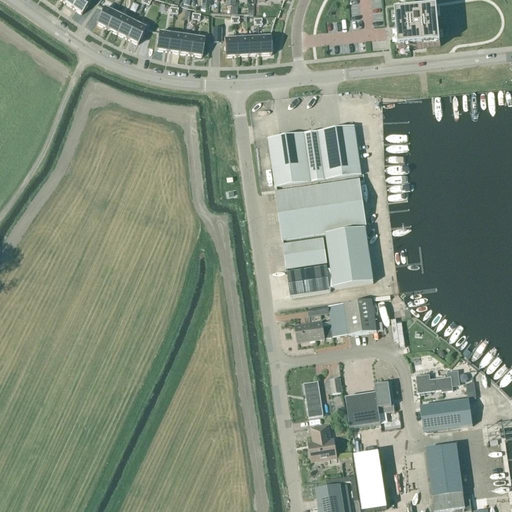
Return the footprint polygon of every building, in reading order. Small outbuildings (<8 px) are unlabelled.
[(65,5),(72,10),(78,0),(64,0),(62,4),(65,5)] [(88,0),(78,0),(72,10),(81,17),(91,2),(88,0)] [(107,32),(115,16),(104,10),(96,26),(107,32)] [(419,13),(395,16),(396,28),(397,40),(398,52),(423,49),(426,49),(440,48),(437,12),(431,12),(419,13)] [(107,32),(117,37),(125,21),(115,16),(107,32)] [(135,26),(125,21),(117,37),(127,42),(135,26)] [(135,26),(127,42),(138,47),(145,31),(135,26)] [(213,29),(212,45),(221,45),(221,30),(213,29)] [(156,52),(167,54),(170,36),(158,35),(156,52)] [(181,38),(170,36),(167,54),(178,56),(181,38)] [(270,37),(258,38),(259,58),(271,57),(270,37)] [(192,40),(181,38),(178,56),(190,57),(192,40)] [(235,39),(236,59),(248,58),(247,38),(235,39)] [(259,58),(258,38),(247,38),(248,58),(259,58)] [(236,59),(235,39),(223,39),(225,60),(236,59)] [(192,40),(190,57),(202,59),(204,41),(192,40)] [(275,190),(336,181),(361,177),(354,129),(268,142),(275,190)] [(336,235),(365,230),(366,230),(359,182),(275,195),(282,243),(326,236),(336,235)] [(291,299),(330,294),(330,290),(333,289),(333,291),(373,285),(365,230),(336,235),(326,236),(331,270),(327,271),(327,270),(287,275),(291,299)] [(287,271),(326,265),(323,241),(283,247),(287,271)] [(376,334),(371,302),(328,308),(328,309),(308,312),(309,319),(329,316),(331,328),(322,329),(321,324),(295,328),(297,346),(324,342),(324,341),(348,338),(376,334)] [(460,388),(458,373),(446,375),(447,380),(429,383),(429,378),(416,380),(418,396),(441,393),(442,395),(452,394),(452,389),(460,388)] [(332,396),(342,395),(340,381),(330,382),(332,396)] [(309,420),(323,418),(317,384),(304,387),(309,420)] [(375,396),(345,401),(350,431),(381,427),(379,417),(395,414),(393,404),(391,405),(388,386),(374,388),(375,396)] [(475,394),(467,395),(468,403),(470,403),(476,402),(475,394)] [(473,428),(470,403),(468,403),(420,409),(421,410),(424,434),(424,435),(473,428)] [(331,441),(329,429),(311,431),(314,446),(309,446),(311,464),(336,460),(333,441),(331,441)] [(456,448),(426,452),(431,488),(433,499),(434,511),(471,511),(470,502),(464,503),(456,448)] [(359,503),(355,478),(326,482),(326,488),(351,484),(354,503),(359,503)] [(318,511),(350,511),(347,487),(316,492),(318,511)]
